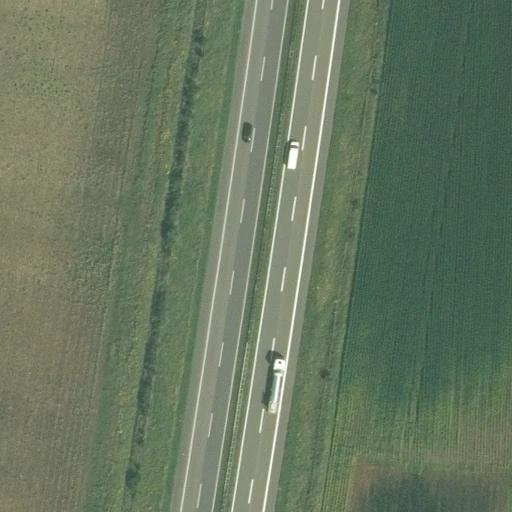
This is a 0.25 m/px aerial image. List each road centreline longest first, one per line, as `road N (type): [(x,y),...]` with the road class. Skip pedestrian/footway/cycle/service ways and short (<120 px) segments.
road 1 (motorway): [(264,0),(188,511)]
road 2 (motorway): [(255,511),(330,0)]
